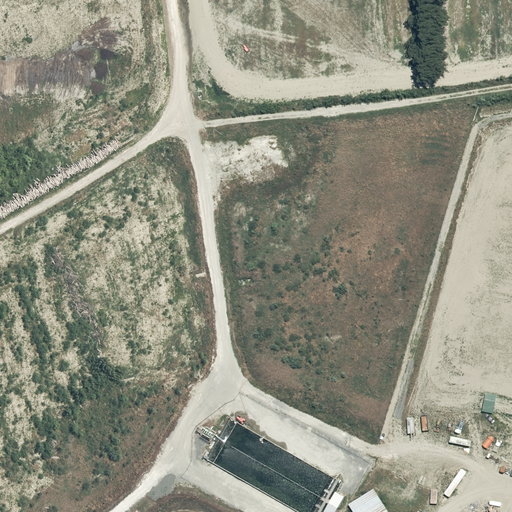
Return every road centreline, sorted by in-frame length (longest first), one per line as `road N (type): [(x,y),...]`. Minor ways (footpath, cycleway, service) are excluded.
road 1 (track): [(186,111),(0,231)]
road 2 (track): [(197,190),(172,0)]
